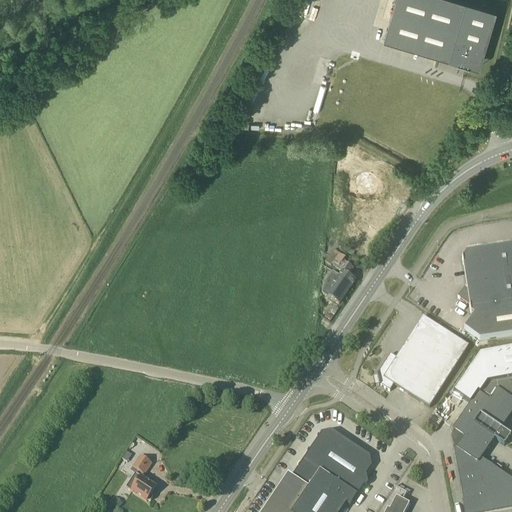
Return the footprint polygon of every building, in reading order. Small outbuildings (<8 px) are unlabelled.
[(430,53),(446,0),(395,0),(384,39),(386,40),(430,53)] [(463,0),(446,0),(430,53),(449,59),(450,56),(477,65),(482,48),(485,49),(496,12),(497,10),(463,0)] [(462,260),(466,287),(467,289),(465,288),(465,289),(467,290),(460,300),(458,298),(458,299),(469,308),(470,314),(474,316),(464,330),(480,342),(511,336),(511,246),(467,253),(462,260)] [(339,277),(336,274),(340,277),(338,280),(351,288),(355,282),(348,277),(353,269),(345,264),(343,262),(345,259),(333,251),(325,264),(331,268),(332,266),(342,273),(339,277)] [(394,386),(429,409),(469,348),(423,319),(397,360),(391,356),(378,376),(380,386),(390,392),(394,386)] [(501,431),(511,415),(511,385),(511,380),(487,385),(480,395),(478,394),(453,430),(455,432),(452,437),(457,465),(481,461),(495,440),(505,447),(511,438),(501,431)] [(350,508),(354,502),(365,484),(364,478),(371,468),(370,458),(331,432),(322,434),(292,479),(291,478),(273,505),(273,504),(267,511),(341,511),(346,506),(350,508)] [(136,475),(126,489),(147,503),(148,502),(151,502),(153,499),(152,497),(151,496),(156,489),(141,479),(143,476),(144,476),(152,465),(141,457),(131,472),(136,475)] [(481,461),(457,465),(465,511),(487,511),(511,507),(511,484),(511,482),(499,473),(499,472),(495,469),(495,470),(481,461)] [(406,511),(409,506),(396,499),(390,511),(387,510),(386,511),(406,511)]
